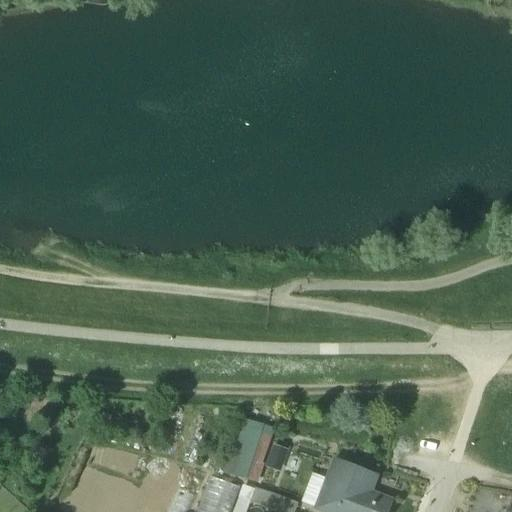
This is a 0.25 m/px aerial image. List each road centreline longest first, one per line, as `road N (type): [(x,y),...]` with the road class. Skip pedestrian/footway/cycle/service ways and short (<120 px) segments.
road 1 (track): [(0,368),(92,383),(357,394),(458,386),(489,368),(511,371)]
road 2 (track): [(117,282),(273,297)]
